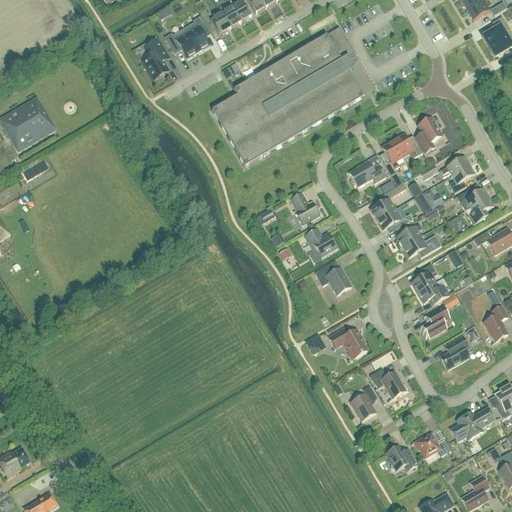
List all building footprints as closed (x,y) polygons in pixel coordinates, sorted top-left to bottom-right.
[(265,9),(259,0),(248,0),(249,1),(247,2),(247,1),(246,1),(255,17),(256,16),(255,15),(257,14),(257,15),(265,10),(266,11),(266,10),(265,9)] [(276,5),(276,4),(276,3),(273,0),(259,0),(265,9),(267,8),(268,9),(276,4),(276,5)] [(480,0),(467,0),(460,4),(467,14),(483,5),(480,0)] [(242,4),(241,4),(242,5),(240,6),(240,5),(232,10),(231,10),(240,26),(240,25),(248,20),(250,19),(250,20),(251,20),(242,4)] [(483,5),(467,14),(473,24),(489,15),(483,5)] [(214,19),(223,14),(221,9),(212,15),(214,19)] [(221,16),(230,32),(230,31),(238,26),(237,26),(239,25),(240,26),(231,10),(231,11),(230,12),(229,11),(221,16)] [(221,17),(219,18),(219,17),(210,22),(219,38),(227,32),(229,31),(230,32),(221,16),(220,16),(221,17)] [(193,23),(194,25),(183,31),(196,54),(202,51),(203,52),(208,49),(201,36),(207,32),(200,19),(193,23)] [(488,50),(511,36),(502,20),(491,26),(495,32),(482,39),(488,50)] [(378,29),(363,41),(368,47),(382,35),(378,29)] [(191,58),(196,54),(183,31),(171,39),(170,37),(164,40),(171,53),(178,49),(186,62),(192,59),(191,58)] [(354,57),(339,31),(233,93),(237,99),(212,113),(245,170),(363,100),(341,64),(354,57)] [(511,36),(488,50),(494,61),(508,53),(511,58),(511,57),(511,36)] [(168,60),(158,43),(144,51),(148,59),(141,63),(153,84),(168,75),(161,63),(168,60)] [(393,49),(397,56),(404,53),(400,46),(393,49)] [(236,66),(230,69),(235,77),(240,73),(236,66)] [(25,150),(26,150),(55,132),(37,101),(3,120),(13,136),(14,136),(16,139),(15,140),(11,142),(18,154),(25,150)] [(425,142),(420,145),(418,146),(424,157),(434,150),(431,145),(442,139),(431,121),(417,129),(425,142)] [(392,143),(402,161),(409,157),(412,162),(423,156),(412,138),(406,142),(403,137),(392,143)] [(402,161),(392,143),(381,150),(384,155),(378,159),(390,179),(392,178),(396,176),(394,172),(399,169),(396,164),(402,161)] [(451,179),(469,168),(464,159),(440,173),(443,177),(448,174),(451,179)] [(431,161),(430,160),(427,162),(431,169),(436,166),(432,160),(431,161)] [(357,190),(372,182),(374,186),(385,180),(378,168),(372,172),(367,164),(359,168),(360,169),(349,176),(357,190)] [(424,183),(438,175),(434,168),(420,176),(424,183)] [(469,168),(451,179),(456,188),(451,191),(454,196),(466,189),(463,184),(475,177),(469,168)] [(392,178),(390,179),(396,189),(401,186),(396,176),(392,178)] [(416,185),(408,190),(414,200),(422,196),(416,185)] [(402,186),(388,194),(392,200),(405,192),(402,186)] [(470,211),(488,200),(483,191),(471,198),(468,193),(456,200),(464,214),(470,211)] [(429,194),(423,197),(431,211),(442,205),(438,198),(434,200),(433,201),(429,194)] [(302,229),(319,219),(312,206),(308,208),(301,197),(290,203),(297,214),(294,216),(302,229)] [(488,200),(470,211),(472,215),(467,218),(469,223),(473,228),(485,221),(481,216),(493,209),(488,200)] [(376,223),(394,212),(388,202),(370,213),(376,223)] [(442,207),(436,210),(439,216),(445,212),(442,207)] [(427,225),(439,218),(435,211),(423,218),(427,225)] [(263,227),(274,220),(269,212),(258,219),(259,219),(257,221),(261,227),(263,226),(263,227)] [(394,212),(376,223),(382,233),(394,226),(397,232),(413,223),(409,217),(400,222),(394,212)] [(0,242),(8,237),(8,236),(9,236),(0,221),(0,242)] [(402,251),(420,240),(417,235),(421,232),(418,227),(396,240),(402,251)] [(320,261),(338,251),(333,243),(332,244),(328,236),(322,240),(317,232),(304,239),(307,245),(310,243),(320,261)] [(495,258),(511,247),(511,240),(507,232),(490,242),(486,235),(473,242),(477,249),(486,244),(495,258)] [(274,239),(279,245),(283,242),(278,235),(274,239)] [(420,240),(402,251),(408,261),(417,256),(420,261),(441,249),(435,238),(423,245),(420,240)] [(278,256),(283,263),(291,258),(287,250),(278,256)] [(455,253),(447,257),(452,265),(459,260),(455,253)] [(460,257),(463,263),(469,259),(466,254),(460,257)] [(336,298),(351,290),(340,271),(339,271),(335,264),(314,276),(322,290),(329,286),(336,298)] [(417,296),(435,286),(432,280),(437,278),(430,267),(415,276),(419,281),(411,286),(417,296)] [(435,286),(417,296),(423,307),(432,302),(435,307),(449,299),(443,288),(438,291),(435,286)] [(490,303),(496,299),(493,293),(487,297),(490,303)] [(448,301),(453,309),(459,306),(454,297),(448,301)] [(501,324),(508,320),(501,309),(491,315),(494,319),(483,326),(494,345),(507,338),(501,326),(502,326),(501,324)] [(442,324),(449,320),(443,310),(430,318),(433,323),(422,329),(429,341),(446,331),(442,324)] [(353,362),(366,354),(362,347),(363,347),(360,341),(361,341),(356,333),(348,337),(344,331),(328,340),(335,351),(343,346),(353,362)] [(318,339),(306,346),(313,358),(318,355),(321,343),(318,339)] [(447,373),(469,361),(465,354),(468,351),(462,340),(449,347),(453,354),(440,361),(447,373)] [(405,393),(406,391),(404,387),(402,387),(394,374),(386,379),(382,371),(369,379),(377,392),(383,388),(391,402),(406,394),(405,393)] [(337,398),(342,395),(339,389),(338,390),(336,386),(332,388),(337,398)] [(369,405),(376,401),(369,389),(363,393),(365,397),(350,406),(361,425),(376,416),(369,405)] [(511,410),(511,404),(504,392),(494,398),(500,408),(495,411),(502,423),(511,418),(508,413),(511,410)] [(480,431),(494,423),(487,411),(473,419),(471,416),(456,424),(458,428),(450,433),(457,445),(466,440),(468,443),(482,435),(480,431)] [(441,459),(450,454),(444,443),(437,447),(431,436),(427,439),(426,438),(413,445),(418,453),(419,453),(424,462),(438,454),(441,459)] [(407,474),(417,468),(408,452),(402,455),(398,449),(386,457),(392,467),(391,468),(390,470),(391,472),(393,472),(394,472),(396,474),(404,469),(407,474)] [(14,474),(29,466),(21,451),(11,457),(10,454),(0,459),(0,468),(7,481),(15,476),(14,474)] [(508,491),(511,489),(511,458),(510,455),(499,461),(504,471),(498,474),(508,491)] [(482,495),(488,491),(481,479),(470,486),(474,494),(461,501),(466,511),(472,511),(487,503),(482,495)] [(447,511),(453,508),(446,496),(433,504),(432,503),(419,511),(447,511)] [(50,511),(56,509),(55,507),(55,506),(54,503),(52,503),(49,498),(29,510),(30,511),(50,511)]
